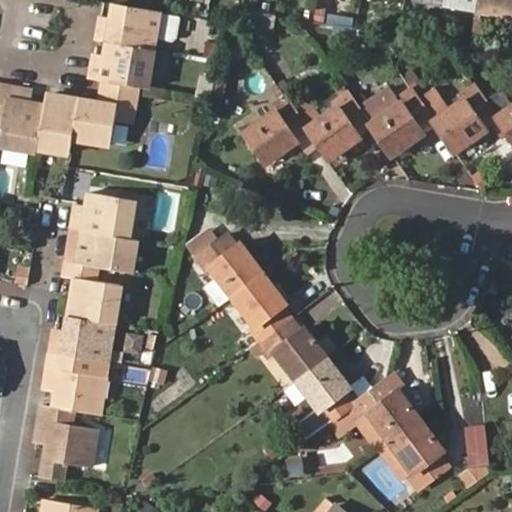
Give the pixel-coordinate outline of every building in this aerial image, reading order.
[(511,18),(511,15),(511,0),(475,0),(475,5),(474,10),(511,18)] [(156,51),(162,13),(138,8),(118,4),(116,17),(114,24),(103,22),(99,40),(111,42),(156,51)] [(273,30),(276,15),(256,12),(254,27),(273,30)] [(114,24),(116,17),(104,15),(103,22),(114,24)] [(150,89),(156,51),(111,42),(108,57),(107,66),(96,63),(93,78),(103,80),(106,81),(138,87),(150,89)] [(107,66),(108,57),(97,55),(96,63),(107,66)] [(241,59),(236,61),(236,68),(241,72),(247,68),(246,62),(241,59)] [(216,81),(203,78),(199,99),(211,101),(212,98),(216,81)] [(111,144),(116,119),(132,121),(138,87),(106,81),(102,105),(83,102),(81,102),(75,139),(111,144)] [(227,83),(216,81),(212,98),(223,101),(227,83)] [(465,97),(434,119),(435,121),(457,152),(488,129),(486,127),(493,122),(499,118),(497,115),(475,84),(462,93),(465,97)] [(402,101),(371,124),(393,156),(425,133),(423,130),(435,121),(434,119),(411,87),(399,96),(402,101)] [(0,121),(6,123),(11,92),(0,89),(0,121)] [(324,115),(307,127),(308,128),(331,158),(361,136),(359,133),(371,124),(348,91),(335,100),(338,105),(324,115)] [(41,150),(47,108),(32,106),(24,105),(26,94),(11,92),(6,123),(2,149),(40,155),(41,150)] [(32,106),(34,95),(26,94),(24,105),(32,106)] [(324,115),(309,94),(292,107),(307,127),(324,115)] [(292,107),(284,96),(272,104),(275,108),(243,132),(267,164),(300,140),(297,137),(308,128),(307,127),(292,107)] [(75,139),(81,102),(49,97),(47,108),(41,150),(73,155),(75,139)] [(511,105),(497,115),(499,118),(509,132),(511,136),(511,105)] [(509,132),(499,118),(493,122),(503,136),(509,132)] [(361,136),(331,158),(337,167),(368,146),(361,136)] [(133,240),(140,201),(94,193),(90,215),(78,213),(74,231),(88,234),(133,241),(133,240)] [(90,215),(91,208),(79,206),(78,213),(90,215)] [(69,264),(101,269),(134,275),(140,243),(133,241),(88,234),(74,231),(69,264)] [(219,277),(233,296),(265,272),(243,244),(238,246),(228,234),(216,242),(208,231),(192,244),(199,255),(198,257),(208,270),(211,267),(219,277)] [(118,326),(125,286),(100,281),(101,269),(69,264),(67,277),(80,280),(74,318),(74,319),(118,326)] [(252,328),(262,341),(292,318),(283,305),(287,302),(265,272),(233,296),(256,325),(252,328)] [(233,296),(219,277),(207,287),(221,305),(233,296)] [(275,350),(298,380),(328,357),(305,327),(301,330),(292,318),(262,341),(271,353),(275,350)] [(112,365),(118,326),(74,319),(72,333),(70,341),(56,338),(54,355),(87,361),(112,365)] [(70,341),(72,333),(57,331),(56,338),(70,341)] [(103,417),(110,378),(85,373),(87,361),(54,355),(51,369),(66,372),(62,395),(60,410),(78,413),(103,417)] [(316,412),(326,426),(331,422),(356,403),(347,390),(351,386),(328,357),(298,380),(309,395),(320,409),(316,412)] [(62,395),(66,372),(51,369),(47,392),(62,395)] [(395,374),(387,380),(395,392),(401,388),(404,386),(395,374)] [(309,395),(298,380),(285,390),(297,405),(309,395)] [(369,412),(391,442),(423,419),(401,388),(395,392),(387,380),(356,403),(331,422),(340,434),(365,415),(369,412)] [(94,472),(101,431),(76,427),(78,413),(60,410),(45,408),(42,423),(55,426),(52,448),(49,463),(52,464),(70,467),(94,472)] [(423,419),(391,442),(414,472),(410,475),(420,488),(450,465),(440,453),(446,449),(423,419)] [(52,448),(55,426),(42,423),(38,446),(52,448)] [(49,481),(67,484),(70,467),(52,464),(49,481)] [(100,511),(101,509),(51,501),(49,511),(100,511)]
